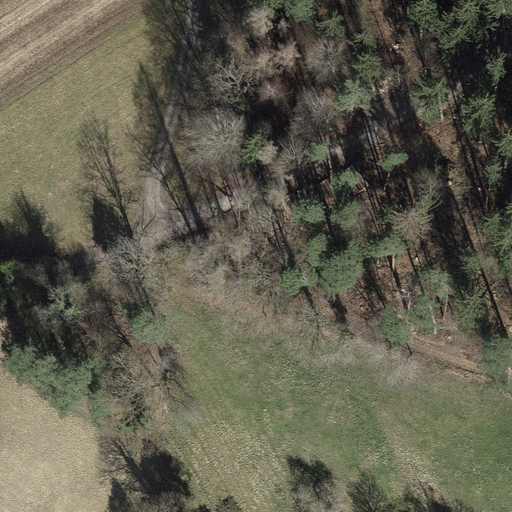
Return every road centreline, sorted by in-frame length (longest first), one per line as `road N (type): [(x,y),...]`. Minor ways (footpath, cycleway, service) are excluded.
road 1 (track): [(149,231),(340,154),(511,64)]
road 2 (track): [(191,0),(184,84),(149,231)]
road 3 (track): [(0,254),(54,268),(149,231)]
